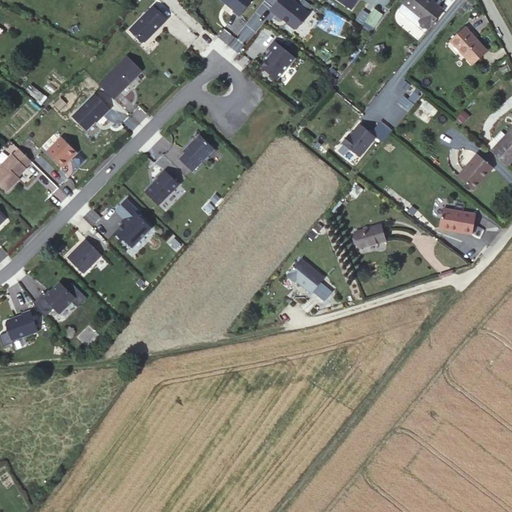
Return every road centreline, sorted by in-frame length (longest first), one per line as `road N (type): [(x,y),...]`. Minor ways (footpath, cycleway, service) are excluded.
road 1 (track): [(278,511),(466,286)]
road 2 (residential): [(0,276),(194,87)]
road 3 (track): [(288,324),(446,281)]
